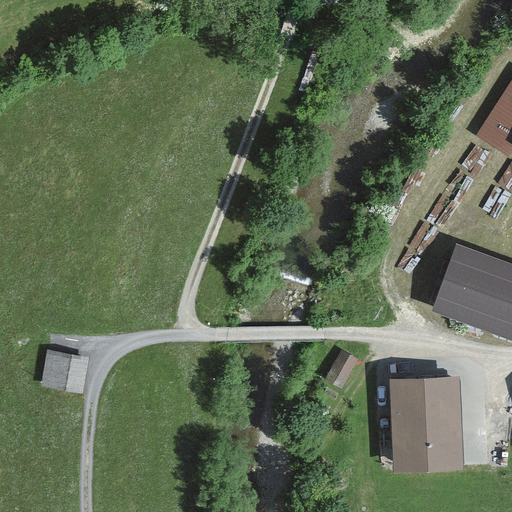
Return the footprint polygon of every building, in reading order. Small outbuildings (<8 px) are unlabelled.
[(511,86),(479,138),(508,156),(511,149),(511,86)] [(511,338),(511,270),(452,247),(440,279),(425,273),(414,301),(511,338)] [(82,395),(87,356),(47,351),(42,390),(82,395)] [(357,360),(343,352),(327,380),(342,388),(357,360)] [(459,376),(391,379),(394,466),(462,463),(459,376)]
